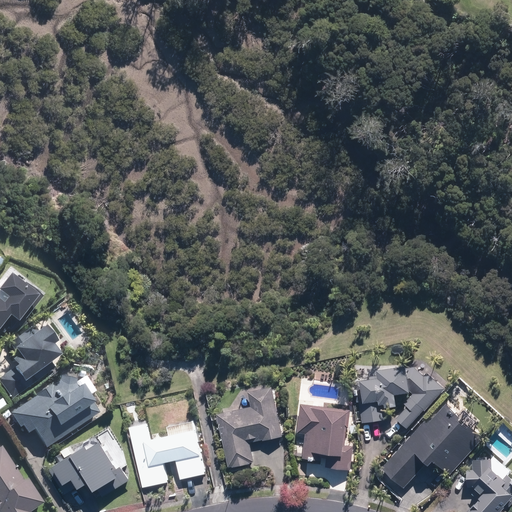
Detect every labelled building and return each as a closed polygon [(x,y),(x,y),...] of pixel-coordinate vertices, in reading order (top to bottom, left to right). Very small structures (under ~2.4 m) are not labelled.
[(0,323),(4,318),(8,321),(3,327),(8,331),(19,317),(23,320),(40,298),(22,284),(19,287),(5,276),(0,283),(0,298),(2,300),(0,302),(0,323)] [(35,333),(30,326),(7,343),(11,350),(10,350),(14,355),(7,360),(13,368),(0,377),(0,390),(11,405),(50,376),(48,372),(53,368),(48,361),(55,356),(48,346),(51,344),(40,329),(35,333)] [(425,409),(444,387),(426,371),(424,374),(414,366),(407,367),(407,364),(377,367),(378,373),(368,374),(369,378),(354,379),(357,401),(360,400),(362,421),(387,418),(385,404),(396,403),(394,391),(410,389),(413,392),(404,403),(406,405),(395,417),(407,427),(423,408),(425,409)] [(43,448),(95,412),(77,385),(75,387),(72,383),(73,378),(57,375),(56,380),(49,385),(48,383),(32,394),(33,395),(7,412),(17,426),(19,425),(24,432),(30,429),(43,448)] [(250,441),(282,434),(271,385),(247,390),(250,405),(217,412),(228,466),(232,465),(232,466),(250,462),(250,461),(254,460),(250,441)] [(345,444),(350,409),(301,401),(296,431),(305,433),(301,456),(320,459),(321,455),(327,455),(326,465),(351,469),(354,446),(345,444)] [(425,419),(382,466),(404,486),(426,461),(429,462),(433,458),(450,473),(484,436),(446,402),(428,422),(425,419)] [(147,422),(129,426),(143,486),(168,480),(163,461),(176,458),(181,477),(204,472),(194,428),(151,438),(147,422)] [(91,478),(102,495),(130,478),(121,464),(117,466),(100,439),(88,446),(85,442),(71,451),(72,453),(53,464),(64,482),(72,477),(78,486),(91,478)] [(0,511),(26,511),(40,502),(24,477),(21,479),(0,448),(0,511)] [(475,502),(466,511),(465,511),(499,511),(500,511),(503,511),(511,502),(511,499),(511,498),(511,477),(507,473),(503,477),(491,466),(491,458),(473,459),(473,468),(467,468),(468,485),(475,485),(482,492),(479,496),(480,497),(479,499),(478,498),(475,502)]
